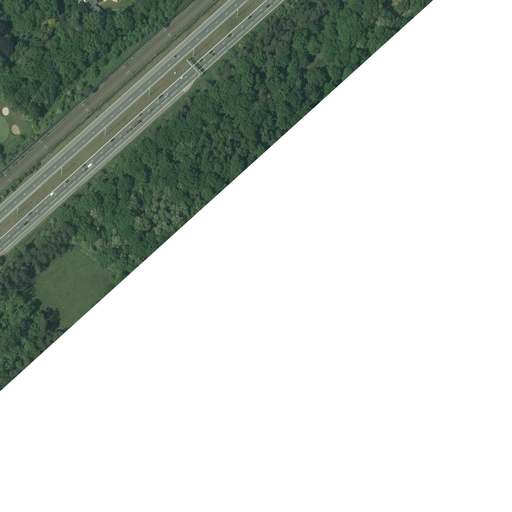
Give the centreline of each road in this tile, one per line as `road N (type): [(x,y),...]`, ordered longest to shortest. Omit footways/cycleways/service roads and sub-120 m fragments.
road 1 (motorway): [(0,242),(270,0)]
road 2 (motorway): [(240,0),(0,216)]
